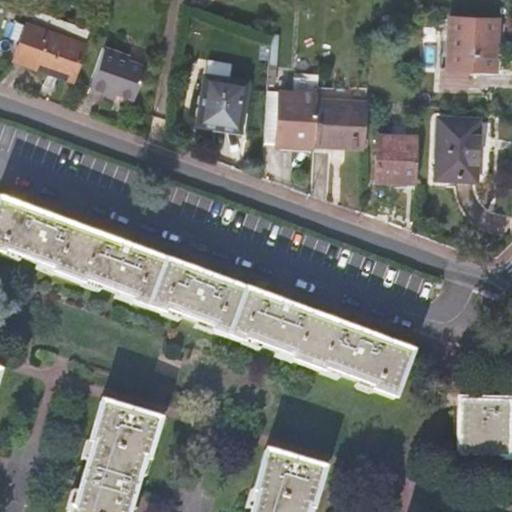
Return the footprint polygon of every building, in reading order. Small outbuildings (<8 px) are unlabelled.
[(466,68),(478,69),(492,70),(495,20),(450,19),(447,67),(439,67),(438,87),(466,89),(465,76),(466,68)] [(72,81),(85,41),(26,22),(13,61),(72,81)] [(148,46),(134,42),(130,53),(107,45),(92,85),(112,92),(113,88),(131,95),(148,46)] [(478,77),(478,69),(466,68),(465,76),(478,77)] [(316,96),(317,73),(294,72),(293,92),(264,90),(260,144),(278,145),(313,147),(313,146),(316,96)] [(195,125),(216,129),(217,120),(240,123),(246,81),(202,74),(195,125)] [(366,100),(316,96),(313,146),(362,149),(366,100)] [(239,132),(240,123),(217,120),(216,129),(239,132)] [(435,181),(474,182),(478,122),(437,120),(435,181)] [(414,183),(416,136),(376,134),(373,181),(414,183)] [(313,147),(278,145),(278,152),(312,154),(313,147)] [(123,248),(0,202),(0,254),(1,255),(2,253),(50,270),(49,274),(80,285),(81,282),(128,299),(128,303),(160,314),(161,312),(208,329),(207,333),(241,344),(242,341),(289,358),(288,362),(320,373),(321,370),(370,388),(369,391),(393,399),(410,352),(123,248)] [(457,457),(510,458),(510,398),(457,398),(457,457)] [(66,508),(65,511),(127,511),(143,460),(147,461),(158,421),(97,402),(86,442),(90,443),(70,509),(66,508)] [(304,511),(305,509),(310,510),(322,470),(262,451),(250,492),(253,493),(247,511),(304,511)]
